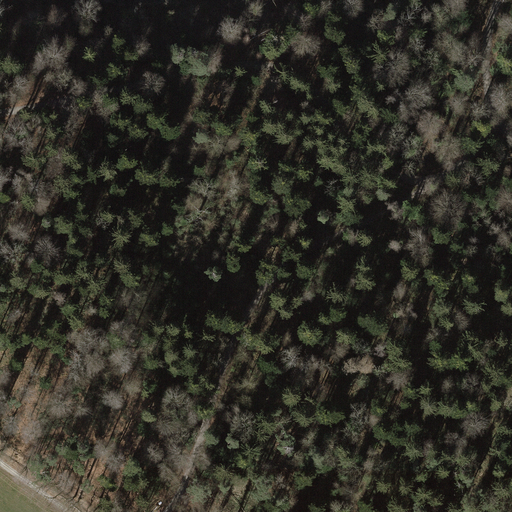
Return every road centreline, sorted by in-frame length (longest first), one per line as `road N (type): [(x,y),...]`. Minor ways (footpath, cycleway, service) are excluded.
road 1 (track): [(165,511),(261,288),(301,252),(451,170),(497,117)]
road 2 (track): [(428,185),(369,157),(305,82),(266,67),(208,70),(0,114)]
road 3 (track): [(497,0),(488,88),(511,132)]
